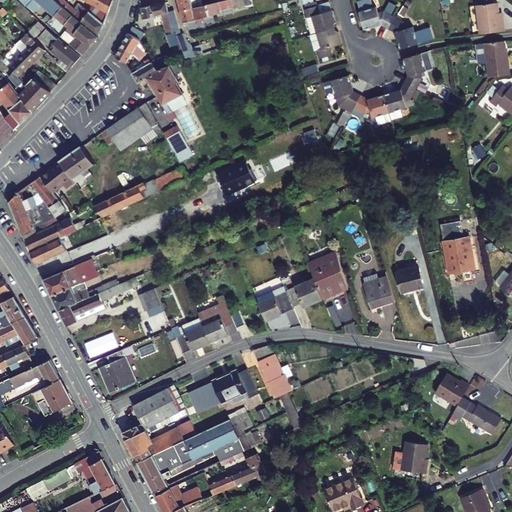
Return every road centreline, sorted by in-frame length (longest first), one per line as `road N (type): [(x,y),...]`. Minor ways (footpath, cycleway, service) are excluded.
road 1 (tertiary): [(489,374),(455,358),(285,330),(223,349),(97,416)]
road 2 (residential): [(125,0),(100,54),(0,161)]
road 3 (secondary): [(97,416),(0,242)]
